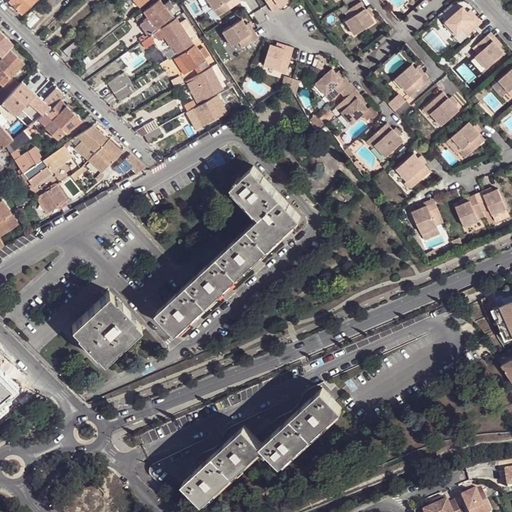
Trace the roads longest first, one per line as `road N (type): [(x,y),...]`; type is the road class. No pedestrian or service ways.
road 1 (tertiary): [(511,256),(299,349),(99,423)]
road 2 (residential): [(0,11),(158,166)]
